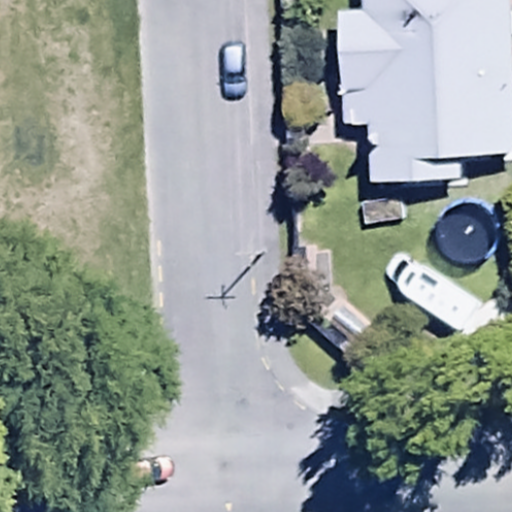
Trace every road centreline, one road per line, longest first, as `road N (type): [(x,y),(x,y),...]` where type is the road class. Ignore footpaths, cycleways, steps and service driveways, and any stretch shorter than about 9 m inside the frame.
road 1 (residential): [(199,0),(231,504)]
road 2 (residential): [(231,504),(511,489)]
road 3 (residential): [(81,511),(231,504)]
